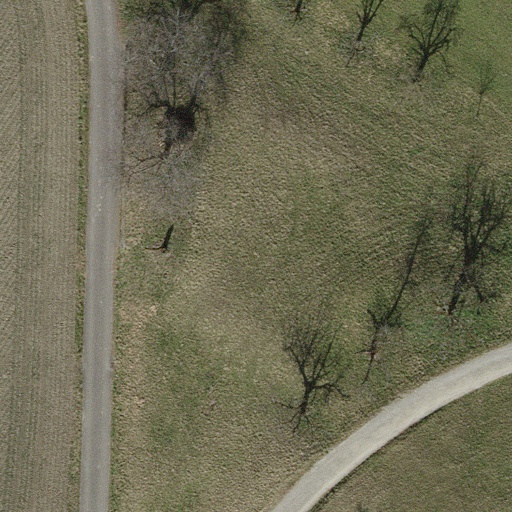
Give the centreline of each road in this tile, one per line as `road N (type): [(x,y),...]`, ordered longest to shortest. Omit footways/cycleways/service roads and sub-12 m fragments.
road 1 (residential): [(77,511),(86,432),(88,118),(80,0)]
road 2 (track): [(511,356),(431,381),(328,453),(282,511)]
